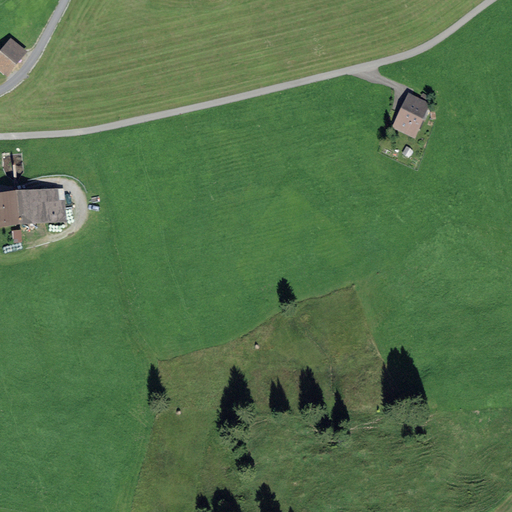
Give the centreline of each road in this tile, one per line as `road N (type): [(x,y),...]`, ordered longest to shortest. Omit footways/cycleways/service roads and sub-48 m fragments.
road 1 (residential): [(0,136),(94,129),(398,57),(490,0)]
road 2 (track): [(0,252),(51,239),(77,221),(71,191),(46,184)]
